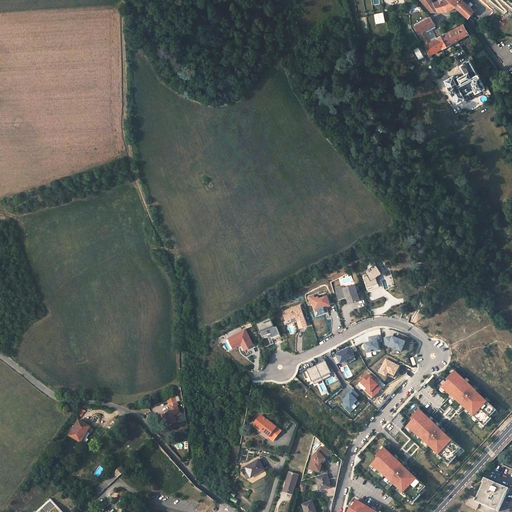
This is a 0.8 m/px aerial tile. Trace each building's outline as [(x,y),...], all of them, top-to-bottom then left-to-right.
[(420,0),(432,12),(438,12),(447,11),(455,7),(468,18),(470,18),(471,16),(470,15),(474,11),(462,0),(420,0)] [(377,23),(386,22),(385,13),(376,14),(377,23)] [(430,17),(414,26),(419,34),(424,30),(435,24),(430,17)] [(465,23),(446,33),(451,43),(472,32),(465,23)] [(436,27),(436,26),(435,24),(424,30),(426,33),(432,29),(436,27)] [(432,29),(426,33),(428,36),(431,41),(437,38),(432,29)] [(426,33),(424,30),(419,34),(422,39),(428,36),(426,33)] [(446,33),(437,38),(442,48),(451,43),(446,33)] [(442,48),(437,38),(431,41),(428,36),(422,39),(430,55),(442,48)] [(485,87),(470,60),(466,62),(466,60),(463,62),(464,63),(461,65),(465,74),(459,77),(458,75),(455,77),(454,76),(445,81),(448,85),(447,86),(453,97),(454,96),(458,103),(466,98),(464,95),(474,89),(476,92),(485,87)] [(466,98),(476,92),(474,89),(464,95),(466,98)] [(367,291),(381,287),(378,276),(381,275),(379,268),(362,272),(367,291)] [(340,300),(347,298),(350,305),(362,301),(356,283),(336,289),(340,300)] [(311,305),(315,304),(317,310),(332,305),(329,294),(315,299),(313,294),(308,296),(311,305)] [(281,311),(284,323),(297,319),(298,321),(306,318),(302,304),(281,311)] [(265,347),(274,343),(273,338),(280,336),(273,318),(257,324),(265,347)] [(228,337),(233,349),(243,345),(245,350),(255,346),(247,329),(228,337)] [(380,335),(369,337),(370,342),(366,343),(368,357),(373,356),(373,353),(383,351),(380,335)] [(384,346),(405,353),(408,342),(388,336),(384,346)] [(338,353),(341,363),(356,359),(353,348),(338,353)] [(396,377),(402,367),(386,359),(382,366),(379,364),(375,372),(388,378),(390,374),(396,377)] [(305,371),(311,386),(334,377),(328,361),(305,371)] [(394,455),(387,447),(377,456),(380,458),(373,465),(414,502),(423,495),(420,492),(427,486),(408,467),(430,444),(451,464),(458,456),(456,454),(462,448),(446,433),(449,430),(445,427),(464,407),(485,426),(491,419),(490,417),(496,409),(456,373),(440,390),(448,397),(431,415),(421,406),(411,415),(412,419),(405,426),(414,434),(394,455)] [(369,375),(361,383),(367,389),(366,391),(375,400),(385,389),(369,375)] [(350,413),(363,399),(352,389),(346,396),(348,398),(341,405),(350,413)] [(179,413),(176,406),(177,406),(176,402),(174,397),(167,399),(168,405),(171,410),(168,411),(169,413),(163,415),(167,425),(176,421),(174,415),(179,413)] [(275,428),(260,415),(253,424),(262,430),(261,432),(267,438),(275,428)] [(87,432),(90,427),(78,420),(69,435),(81,442),(87,432)] [(252,425),(261,432),(262,430),(253,424),(252,425)] [(87,432),(81,442),(84,444),(90,433),(87,432)] [(318,451),(312,457),(309,469),(320,472),(323,462),(330,455),(322,446),(317,450),(318,451)] [(168,468),(150,449),(142,457),(160,475),(168,468)] [(250,478),(266,468),(265,467),(265,466),(262,468),(259,463),(258,460),(244,468),(245,471),(242,473),(246,479),(249,477),(250,478)] [(89,496),(93,500),(125,470),(121,466),(96,489),(89,496)] [(160,475),(163,478),(170,471),(168,468),(160,475)] [(292,492),(297,475),(288,472),(282,492),(288,493),(289,491),(292,492)] [(329,488),(325,475),(316,477),(319,490),(329,488)] [(470,496),(466,504),(476,509),(479,503),(484,506),(485,505),(490,508),(498,511),(506,493),(508,488),(499,485),(496,484),(496,483),(487,479),(485,484),(484,484),(477,499),(470,496)] [(379,511),(358,499),(350,511),(379,511)] [(315,511),(311,501),(301,505),(303,511),(315,511)]
